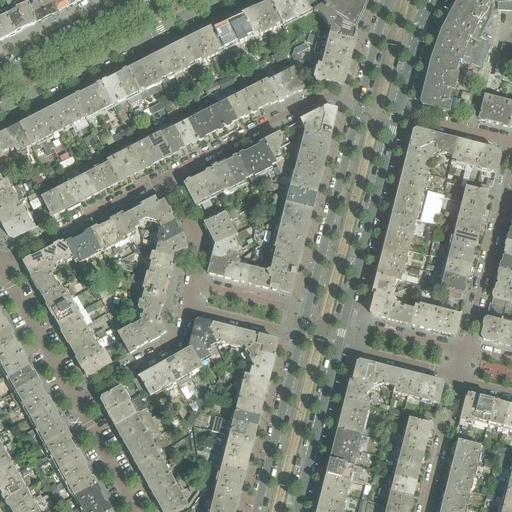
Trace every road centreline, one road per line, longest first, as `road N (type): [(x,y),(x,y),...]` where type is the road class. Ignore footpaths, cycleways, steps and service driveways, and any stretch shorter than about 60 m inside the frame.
road 1 (secondary): [(0,109),(217,0)]
road 2 (tertiary): [(359,103),(306,313)]
road 3 (tertiary): [(343,322),(396,112)]
road 4 (residential): [(165,177),(318,98),(359,103)]
road 5 (residential): [(511,158),(463,351)]
road 6 (residential): [(0,258),(165,177)]
road 7 (tertiary): [(300,334),(256,511)]
road 8 (tertiary): [(295,511),(338,343)]
road 9 (residential): [(74,400),(176,340),(184,305)]
road 10 (residential): [(74,400),(0,267)]
road 11 (secondary): [(130,5),(0,71)]
road 12 (residential): [(457,375),(423,511)]
road 13 (residential): [(137,511),(74,400)]
road 14 (residential): [(463,351),(343,322)]
road 15 (residential): [(338,343),(457,375)]
road 16 (residential): [(306,313),(189,282)]
